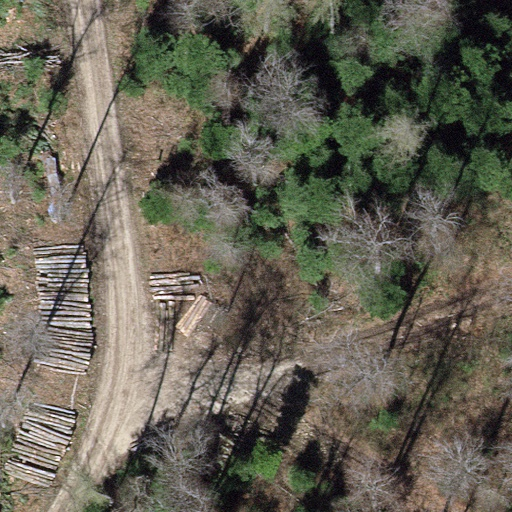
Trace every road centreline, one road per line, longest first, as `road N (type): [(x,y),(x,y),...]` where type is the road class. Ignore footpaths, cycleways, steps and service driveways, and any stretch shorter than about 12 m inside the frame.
road 1 (track): [(85,0),(128,286),(124,388),(97,457),(53,511)]
road 2 (track): [(511,274),(300,362),(124,388)]
